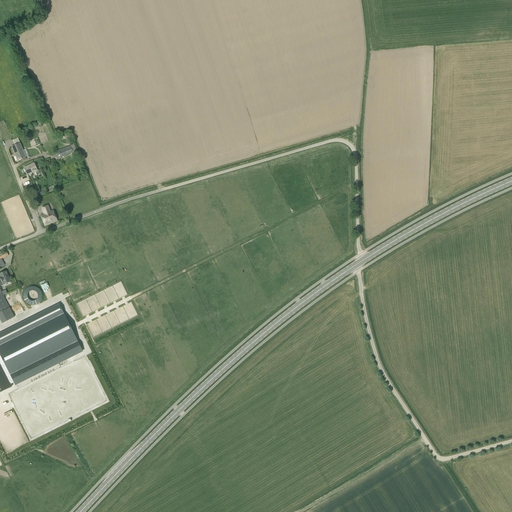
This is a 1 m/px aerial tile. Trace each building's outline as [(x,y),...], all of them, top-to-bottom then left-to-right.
[(26,150),(23,151),(18,138),(13,140),(15,146),(12,147),(17,161),(26,157),(25,157),(28,155),(26,150)] [(61,158),(77,151),(74,144),(55,152),(57,156),(60,155),(61,158)] [(27,175),(37,171),(34,164),(24,168),(27,175)] [(45,225),(56,221),(53,211),(50,212),(48,206),(42,208),(44,214),(42,215),(45,225)] [(0,274),(0,276),(4,285),(11,282),(6,272),(0,274)] [(24,291),(23,294),(23,297),(24,300),(26,303),(29,305),(32,305),(35,305),(38,304),(40,301),(42,299),(42,296),(41,292),(40,290),(37,288),(35,286),(31,286),(28,287),(26,289),(24,291)] [(0,312),(8,309),(0,291),(0,312)] [(0,333),(0,391),(81,351),(58,304),(26,320),(0,333)] [(11,308),(8,309),(0,312),(0,322),(0,323),(15,316),(11,308)]
